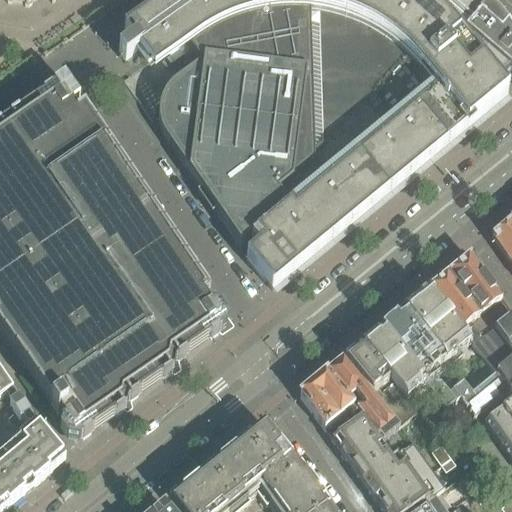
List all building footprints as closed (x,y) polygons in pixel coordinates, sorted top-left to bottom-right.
[(0,0),(0,3),(5,0),(6,2),(5,2),(7,6),(11,6),(12,4),(25,7),(24,9),(28,9),(31,7),(30,5),(37,0),(47,0),(51,6),(59,0),(0,0)] [(506,101),(499,91),(496,87),(510,76),(511,78),(511,39),(510,35),(504,27),(501,23),(495,17),(476,0),(171,0),(165,4),(124,34),(131,44),(130,44),(147,68),(182,43),(201,68),(176,86),(170,91),(165,97),(161,104),(159,112),(158,120),(159,128),(162,136),(166,143),(240,251),(251,243),(258,252),(246,262),(264,285),(265,284),(272,294),(506,101)] [(210,295),(134,185),(124,184),(102,153),(79,118),(85,114),(84,112),(82,114),(63,87),(52,95),(50,93),(42,99),(43,99),(40,101),(39,101),(20,114),(21,114),(18,116),(9,121),(10,122),(0,128),(0,335),(2,338),(3,338),(4,340),(3,341),(13,355),(14,354),(16,357),(14,357),(25,371),(26,371),(27,373),(26,374),(36,388),(37,387),(38,389),(37,390),(47,404),(48,404),(51,408),(50,409),(55,415),(57,418),(59,417),(63,424),(61,425),(59,433),(67,444),(78,446),(80,445),(80,444),(90,437),(93,435),(94,435),(113,422),(112,422),(115,420),(123,414),(126,412),(127,407),(138,399),(140,397),(141,398),(160,385),(159,384),(173,375),(174,375),(175,367),(174,367),(188,357),(188,358),(207,345),(210,342),(221,335),(225,332),(227,321),(220,311),(212,309),(209,311),(202,300),(210,295)] [(511,227),(511,226),(491,243),(511,272),(511,227)] [(511,320),(500,304),(469,261),(449,278),(480,320),(493,336),(511,321),(511,320)] [(511,357),(510,359),(493,336),(480,320),(449,278),(438,287),(428,295),(429,297),(470,348),(486,367),(494,377),(511,364),(511,357)] [(470,348),(429,297),(428,297),(414,308),(414,307),(404,315),(445,367),(446,368),(470,348)] [(445,367),(404,315),(403,316),(395,323),(394,323),(394,324),(381,335),(381,334),(380,335),(425,390),(446,415),(456,407),(456,406),(449,398),(440,388),(436,388),(435,389),(429,381),(445,367)] [(511,357),(511,321),(493,336),(510,359),(511,357)] [(425,390),(380,335),(361,351),(407,407),(423,394),(422,393),(425,390)] [(407,407),(361,351),(342,365),(399,433),(416,419),(407,407)] [(508,399),(511,396),(511,364),(494,377),(467,398),(474,407),(468,412),(471,415),(470,417),(475,422),(508,399)] [(399,433),(342,365),(326,378),(358,421),(361,426),(374,443),(379,450),(384,446),(399,433)] [(0,404),(12,397),(0,378),(0,404)] [(358,421),(326,378),(299,401),(324,436),(349,418),(353,424),(358,421)] [(474,407),(467,398),(461,388),(449,398),(456,406),(459,403),(463,408),(462,409),(466,413),(468,412),(474,407)] [(511,396),(508,399),(511,404),(511,407),(483,428),(511,468),(511,396)] [(0,511),(7,511),(65,465),(35,429),(34,429),(29,422),(29,421),(18,405),(17,405),(12,397),(0,404),(0,511)] [(379,450),(374,443),(361,426),(333,447),(358,482),(386,461),(390,466),(396,461),(384,446),(379,450)] [(450,438),(440,426),(429,435),(439,447),(450,438)] [(244,511),(250,508),(248,505),(256,499),(266,511),(268,510),(270,511),(326,511),(329,510),(300,470),(297,472),(291,463),(264,429),(169,506),(173,510),(174,511),(244,511)] [(419,511),(436,500),(444,494),(412,449),(396,461),(390,466),(386,461),(358,482),(379,511),(419,511)] [(79,482),(68,491),(74,498),(85,488),(79,482)] [(443,511),(436,500),(419,511),(443,511)]
